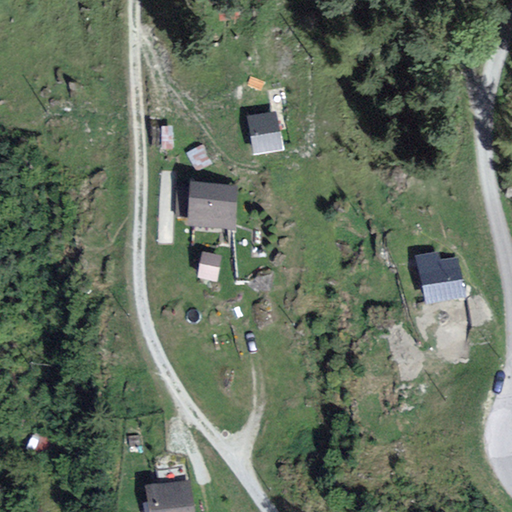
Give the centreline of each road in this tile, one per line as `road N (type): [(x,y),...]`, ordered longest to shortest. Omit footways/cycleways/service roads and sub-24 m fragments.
road 1 (track): [(268,511),(191,408),(147,308),(131,0)]
road 2 (track): [(511,327),(475,102),(498,0)]
